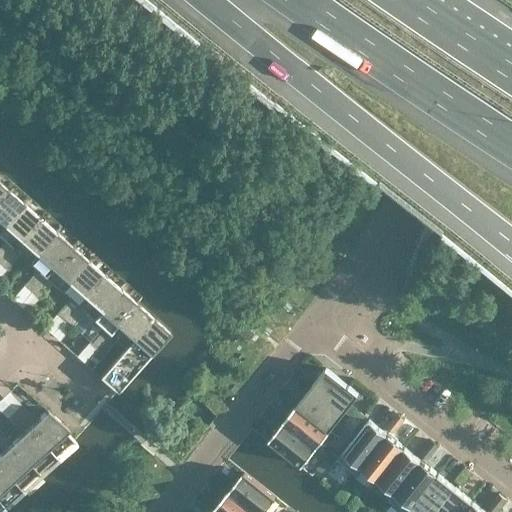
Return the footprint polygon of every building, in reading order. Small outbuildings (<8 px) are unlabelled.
[(0,229),(23,203),(7,189),(0,196),(0,229)] [(0,262),(39,218),(23,203),(0,229),(0,237),(5,242),(0,246),(0,262)] [(29,263),(56,232),(39,218),(0,262),(7,269),(20,255),(29,263)] [(32,291),(72,246),(56,232),(29,263),(37,270),(24,285),(32,291)] [(61,291),(88,260),(72,246),(32,291),(40,298),(52,284),(61,291)] [(64,320),(104,275),(88,260),(61,291),(70,299),(57,313),(64,320)] [(93,320),(120,289),(104,275),(64,320),(72,327),(85,312),(93,320)] [(97,348),(137,303),(120,289),(93,320),(102,327),(89,342),(97,348)] [(126,348),(153,318),(137,303),(97,348),(104,355),(117,341),(125,348),(126,348)] [(143,363),(170,333),(153,318),(126,348),(125,348),(99,377),(117,393),(128,380),(121,374),(133,360),(130,358),(133,355),(143,363)] [(255,334),(244,325),(239,332),(249,341),(255,334)] [(359,394),(326,368),(312,387),(314,389),(344,413),(359,394)] [(344,413),(314,389),(312,387),(297,406),(330,431),(344,413)] [(11,391),(0,399),(0,405),(7,414),(21,402),(11,391)] [(330,431),(297,406),(297,405),(283,422),(316,449),(330,431)] [(74,440),(66,431),(68,429),(47,410),(35,420),(23,406),(15,413),(56,457),(74,440)] [(359,424),(365,416),(357,410),(351,418),(359,424)] [(56,457),(15,413),(8,420),(21,434),(11,442),(10,443),(38,473),(56,457)] [(400,427),(405,420),(397,414),(392,420),(400,427)] [(353,432),(359,424),(351,418),(345,425),(353,432)] [(355,475),(388,434),(369,420),(337,461),(355,475)] [(400,427),(392,420),(386,427),(394,433),(400,427)] [(316,449),(283,422),(270,440),(269,441),(270,442),(269,442),(300,466),(301,467),(302,466),(303,466),(316,449)] [(38,473),(10,443),(11,442),(0,430),(0,447),(3,450),(0,452),(0,467),(20,490),(38,473)] [(378,481),(404,447),(388,434),(355,475),(356,475),(362,468),(378,481)] [(338,450),(344,442),(337,436),(330,443),(338,450)] [(434,453),(439,447),(431,440),(426,447),(434,453)] [(389,502),(421,461),(404,447),(378,481),(394,494),(388,501),(389,502)] [(434,453),(426,447),(420,454),(428,460),(434,453)] [(326,475),(332,467),(324,461),(318,469),(326,475)] [(402,511),(408,511),(438,474),(421,461),(389,502),(402,511)] [(20,490),(0,467),(0,503),(2,506),(20,490)] [(467,480),(473,474),(465,467),(460,474),(467,480)] [(275,498),(245,473),(244,474),(244,473),(243,474),(229,491),(255,511),(265,511),(276,500),(275,500),(276,498),(275,498)] [(417,511),(435,511),(455,488),(438,474),(408,511),(409,511),(413,508),(417,511)] [(467,480),(460,474),(454,481),(462,487),(467,480)] [(463,511),(472,501),(455,488),(435,511),(463,511)] [(255,511),(229,491),(215,509),(218,511),(255,511)] [(501,507),(507,500),(499,494),(494,501),(501,507)] [(486,511),(472,501),(463,511),(486,511)] [(493,511),(497,511),(501,507),(494,501),(488,508),(493,511)]
